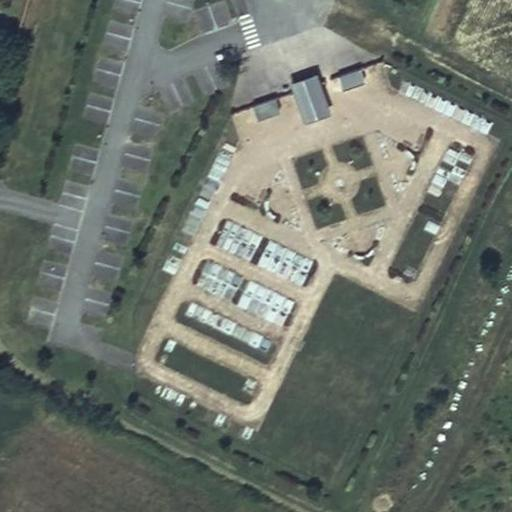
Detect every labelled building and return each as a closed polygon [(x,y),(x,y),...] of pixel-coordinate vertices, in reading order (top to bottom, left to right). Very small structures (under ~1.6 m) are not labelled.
[(357,68),(335,75),(339,87),(361,80),(357,68)] [(313,77),(291,85),(293,90),(303,119),(325,111),(315,83),(313,77)] [(276,109),(271,97),(251,104),(255,117),(276,109)] [(418,214),(390,265),(411,276),(439,225),(418,214)] [(216,246),(249,262),(261,237),(228,221),(216,246)] [(300,287),(313,264),(271,241),(258,264),(300,287)] [(207,261),(195,284),(232,302),(243,278),(207,261)] [(236,305),(282,325),(293,301),(247,281),(236,305)]
